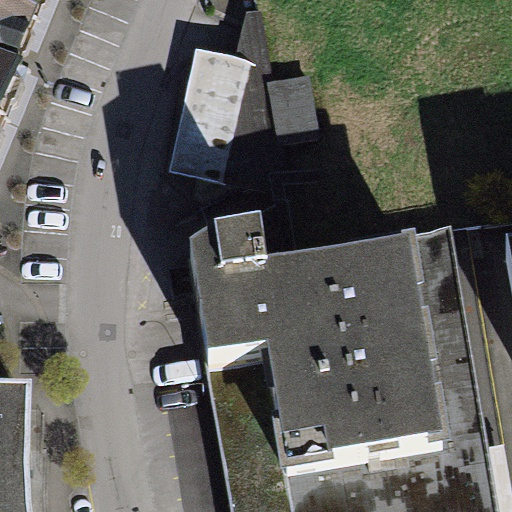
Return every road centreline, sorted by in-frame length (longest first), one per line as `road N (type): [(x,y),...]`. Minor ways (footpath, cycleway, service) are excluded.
road 1 (residential): [(164,0),(110,298)]
road 2 (residential): [(110,298),(156,511)]
